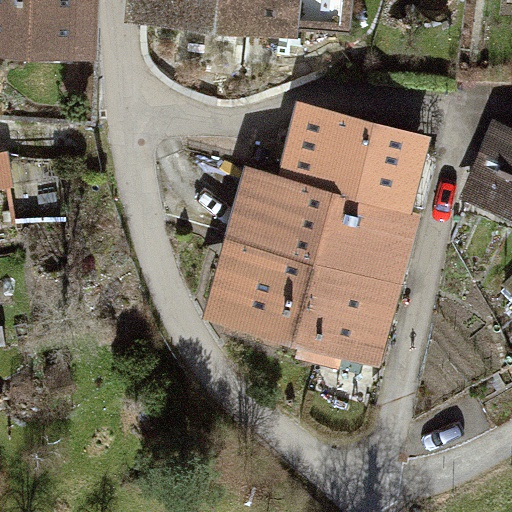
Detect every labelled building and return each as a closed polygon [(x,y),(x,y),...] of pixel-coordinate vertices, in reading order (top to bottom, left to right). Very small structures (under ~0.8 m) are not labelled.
[(0,0),(0,45),(79,50),(79,0),(0,0)] [(133,0),(132,12),(336,30),(338,0),(133,0)] [(304,109),(285,181),(397,210),(416,139),(304,109)] [(511,143),(502,139),(493,159),(511,166),(511,143)] [(511,166),(493,159),(472,208),(511,225),(511,166)] [(249,169),(231,230),(305,252),(392,277),(410,214),(397,210),(285,181),(249,169)] [(305,252),(231,230),(208,308),(282,330),(305,252)] [(392,277),(305,252),(282,330),(369,354),(392,277)] [(71,375),(47,375),(47,399),(71,398),(71,375)]
